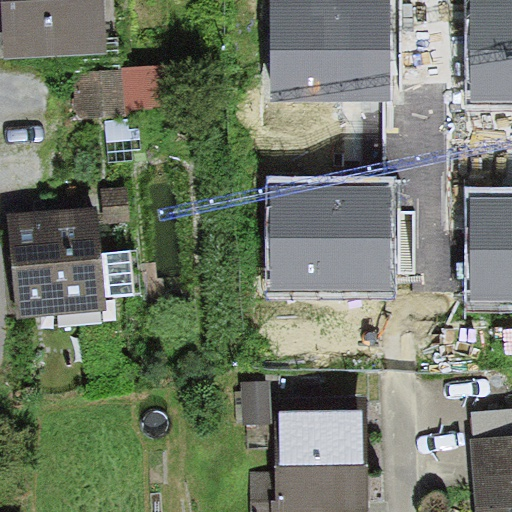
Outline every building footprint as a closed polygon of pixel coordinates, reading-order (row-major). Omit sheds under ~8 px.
[(2,0),(4,57),(105,54),(102,0),(2,0)] [(511,0),(499,0),(471,0),(472,105),(511,104),(511,0)] [(390,1),(271,1),(272,101),(391,101),(390,1)] [(159,66),(73,70),(75,117),(161,113),(159,66)] [(389,185),(270,186),(270,286),(389,285),(389,185)] [(127,188),(101,189),(103,223),(129,221),(127,188)] [(511,197),(469,197),(469,302),(511,301),(511,197)] [(96,207),(9,214),(18,319),(105,312),(96,207)] [(367,511),(368,402),(275,401),(275,470),(249,470),(249,511),(367,511)] [(474,439),(469,439),(474,511),(511,511),(511,408),(472,412),(474,439)]
